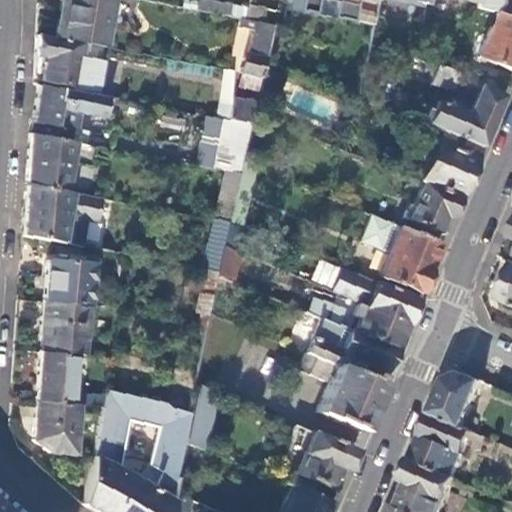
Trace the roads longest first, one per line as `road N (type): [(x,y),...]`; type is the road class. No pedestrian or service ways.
road 1 (residential): [(438,325),(358,511)]
road 2 (residential): [(511,146),(438,325)]
